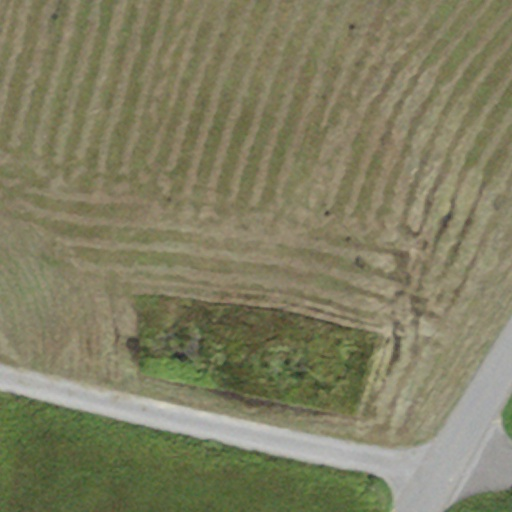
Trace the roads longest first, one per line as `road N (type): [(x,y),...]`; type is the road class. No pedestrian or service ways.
road 1 (track): [(0,375),(277,443),(440,472)]
road 2 (unclassified): [(440,472),(511,359)]
